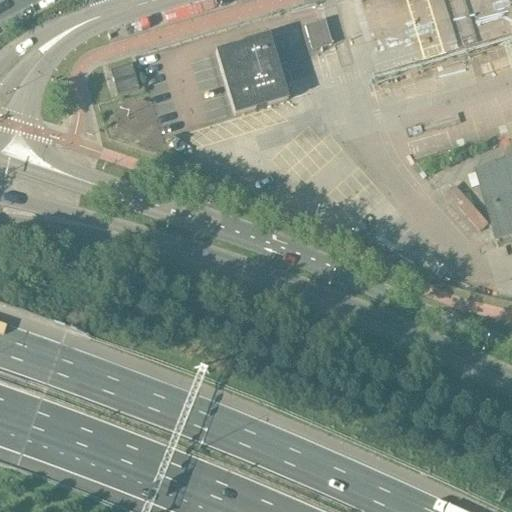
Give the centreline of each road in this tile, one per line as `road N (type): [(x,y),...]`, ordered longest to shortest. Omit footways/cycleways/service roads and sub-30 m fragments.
road 1 (tertiary): [(0,195),(309,286),(511,376)]
road 2 (motorway): [(406,511),(259,446),(0,349)]
road 3 (tertiary): [(511,348),(181,219)]
road 4 (motorway): [(0,411),(257,511)]
road 5 (tertiary): [(181,219),(45,149),(30,106),(37,52)]
road 6 (tertiary): [(181,219),(0,161)]
